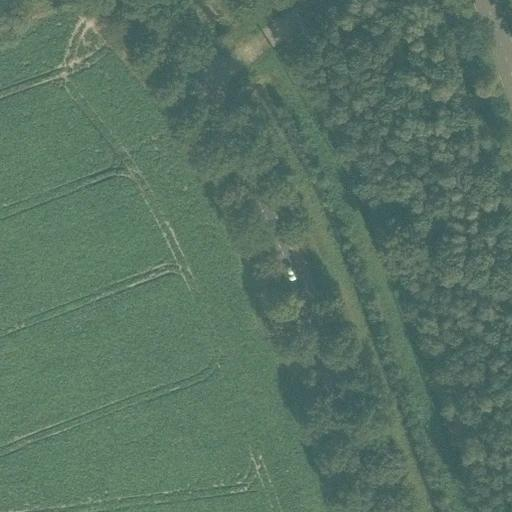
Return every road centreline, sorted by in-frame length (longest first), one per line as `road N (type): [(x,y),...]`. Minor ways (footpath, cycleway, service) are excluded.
road 1 (unclassified): [(379,511),(309,309),(259,195),(197,91),(129,0)]
road 2 (track): [(487,511),(410,290),(277,33)]
